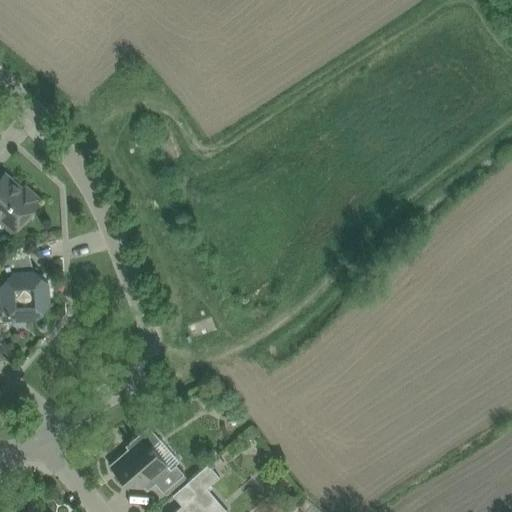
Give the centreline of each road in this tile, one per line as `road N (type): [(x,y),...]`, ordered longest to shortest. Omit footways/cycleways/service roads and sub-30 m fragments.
road 1 (track): [(131,372),(277,311),(511,97)]
road 2 (residential): [(33,441),(131,372),(148,319),(72,141),(0,66)]
